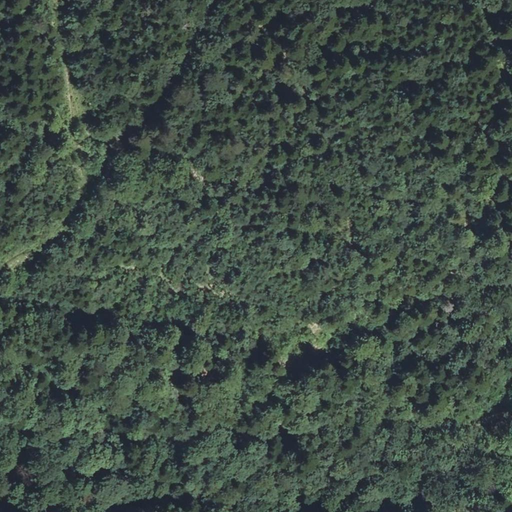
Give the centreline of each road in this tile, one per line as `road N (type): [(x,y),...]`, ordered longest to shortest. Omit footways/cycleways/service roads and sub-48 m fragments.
road 1 (track): [(48,0),(84,195),(161,93),(214,0)]
road 2 (track): [(511,410),(469,425),(445,458),(459,511)]
